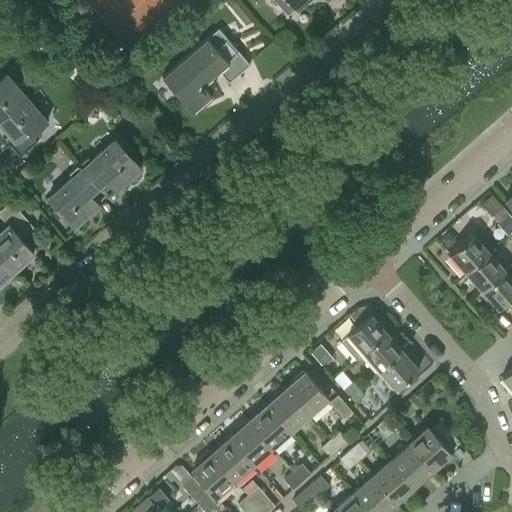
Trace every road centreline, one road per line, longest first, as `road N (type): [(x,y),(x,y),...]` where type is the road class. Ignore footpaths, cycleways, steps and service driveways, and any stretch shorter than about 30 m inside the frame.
road 1 (residential): [(0,339),(381,0)]
road 2 (residential): [(93,511),(375,266)]
road 3 (residential): [(507,452),(493,400),(375,266)]
road 4 (residential): [(375,266),(511,139)]
